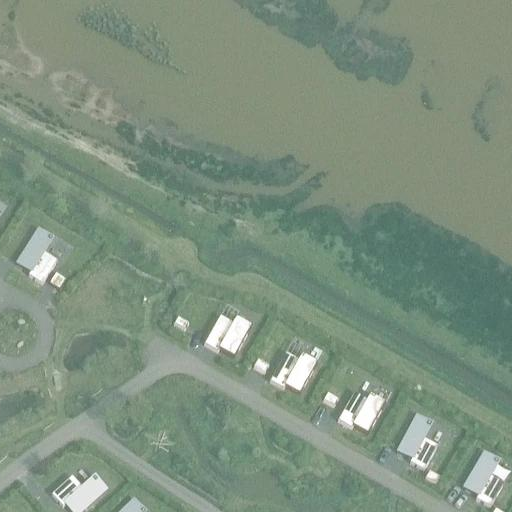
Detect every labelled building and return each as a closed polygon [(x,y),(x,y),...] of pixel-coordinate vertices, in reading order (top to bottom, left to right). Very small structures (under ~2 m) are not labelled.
[(0,170),(0,185),(2,186),(9,176),(0,170)] [(50,212),(55,201),(22,185),(17,196),(50,212)] [(70,207),(61,217),(85,240),(95,230),(70,207)] [(36,233),(14,266),(29,276),(28,279),(41,288),(56,264),(43,255),(51,243),(36,233)] [(118,239),(106,255),(130,273),(142,257),(118,239)] [(98,269),(90,279),(122,306),(131,296),(98,269)] [(54,276),(48,286),(58,292),(64,282),(54,276)] [(141,307),(122,331),(132,339),(151,315),(141,307)] [(177,319),(173,326),(184,332),(187,325),(177,319)] [(219,320),(204,348),(218,355),(219,354),(233,361),(250,330),(236,322),(233,327),(219,320)] [(262,330),(245,339),(254,355),(271,346),(262,330)] [(285,356),(269,384),(283,391),(284,390),(298,398),(316,366),(302,358),(299,364),(285,356)] [(257,362),(252,369),(263,375),(268,368),(257,362)] [(71,380),(62,387),(72,401),(82,394),(71,380)] [(273,410),(280,395),(254,382),(246,396),(273,410)] [(353,396),(338,424),(352,432),(353,430),(367,438),(384,406),(370,398),(367,404),(353,396)] [(168,446),(172,451),(186,437),(173,424),(183,414),(167,398),(139,425),(164,450),(168,446)] [(414,418),(395,454),(411,462),(409,466),(423,474),(436,449),(422,441),(430,427),(414,418)] [(482,456),(462,490),(477,499),(475,503),(489,511),(503,487),(489,479),(497,465),(482,456)] [(71,480),(50,499),(61,510),(62,509),(64,511),(85,511),(106,493),(94,480),(82,491),(71,480)]
